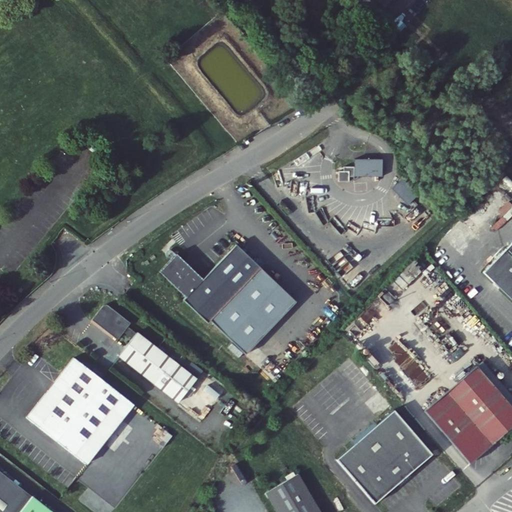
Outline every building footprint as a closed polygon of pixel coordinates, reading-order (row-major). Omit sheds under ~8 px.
[(375,0),(384,8),(392,0),(375,0)] [(356,175),(355,172),(355,165),(344,166),(345,170),(340,170),(340,180),(350,180),(350,176),(356,175)] [(407,204),(418,193),(403,177),(392,187),(407,204)] [(511,242),(483,272),(511,300),(511,242)] [(455,256),(448,244),(436,251),(444,263),(455,256)] [(202,281),(175,255),(159,271),(184,297),(181,300),(206,325),(263,272),(238,246),(229,254),(202,281)] [(254,362),(283,335),(250,300),(221,328),(254,362)] [(109,307),(99,309),(92,319),(118,339),(123,333),(131,339),(119,354),(178,401),(199,376),(198,375),(189,368),(138,330),(137,332),(129,326),(131,323),(109,307)] [(88,462),(135,401),(75,356),(29,417),(88,462)] [(198,375),(204,367),(195,360),(189,368),(198,375)] [(511,407),(476,366),(423,411),(469,464),(502,436),(502,435),(511,425),(511,407)] [(430,454),(393,410),(336,459),(374,503),(430,454)] [(54,511),(0,470),(0,511),(54,511)] [(322,511),(301,473),(267,492),(278,511),(322,511)]
